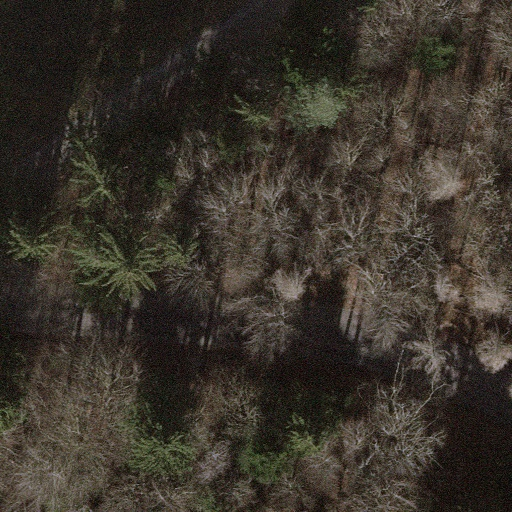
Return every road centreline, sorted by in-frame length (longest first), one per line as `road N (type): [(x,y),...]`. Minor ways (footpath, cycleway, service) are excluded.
road 1 (tertiary): [(511,439),(465,421),(0,333)]
road 2 (track): [(0,138),(218,0)]
